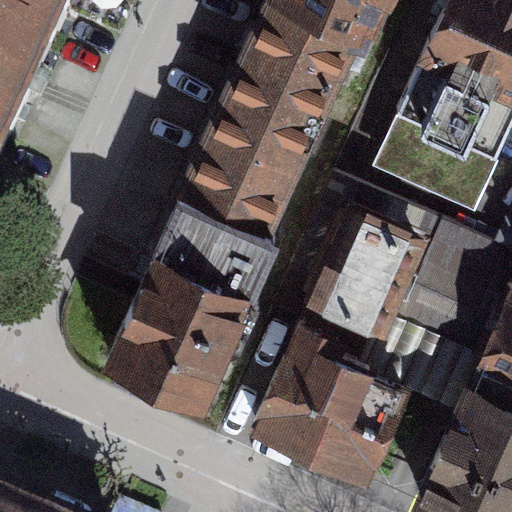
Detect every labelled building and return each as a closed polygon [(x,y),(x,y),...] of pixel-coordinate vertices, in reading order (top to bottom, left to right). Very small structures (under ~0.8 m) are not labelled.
[(0,0),(0,166),(73,0),(0,0)] [(370,20),(326,0),(256,0),(182,172),(283,216),(370,20)] [(326,0),(370,20),(379,0),(326,0)] [(480,199),(511,134),(511,0),(434,0),(364,142),(480,199)] [(283,216),(182,172),(97,362),(198,406),(283,216)] [(373,192),(263,407),(357,455),(466,240),(373,192)] [(511,511),(511,227),(395,471),(479,511),(511,511)]
